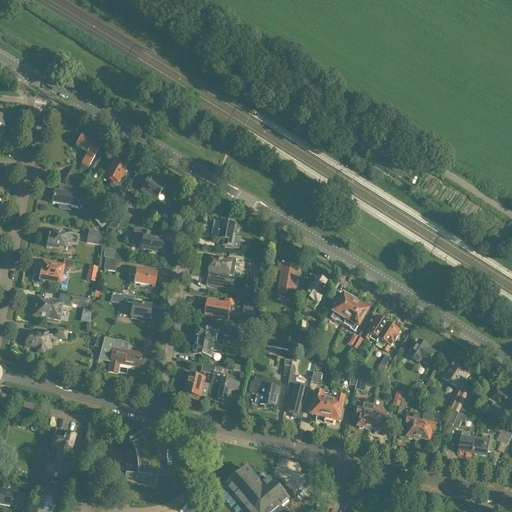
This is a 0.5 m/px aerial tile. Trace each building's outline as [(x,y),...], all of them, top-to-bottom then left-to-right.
[(81,164),(88,168),(99,148),(80,137),(75,146),(88,153),(81,164)] [(114,161),(105,176),(112,180),(109,185),(110,188),(115,191),(117,190),(120,185),(118,184),(127,168),(114,161)] [(65,181),(80,188),(85,176),(71,169),(65,181)] [(140,191),(156,200),(164,187),(148,178),(140,191)] [(54,192),(52,204),(59,205),(58,210),(71,212),(72,208),(79,209),(81,198),(80,198),(82,190),(74,188),(73,196),(54,192)] [(120,205),(112,218),(122,223),(122,222),(126,224),(131,217),(126,214),(131,206),(122,201),(120,205)] [(102,202),(97,210),(108,217),(113,208),(108,205),(102,202)] [(100,216),(94,222),(101,230),(107,225),(100,216)] [(118,223),(110,222),(109,229),(117,230),(118,223)] [(215,222),(212,237),(218,238),(218,240),(223,241),(222,248),(239,251),(241,239),(234,238),(237,225),(221,222),(221,223),(215,222)] [(131,242),(141,244),(140,250),(160,253),(161,248),(162,248),(163,242),(162,242),(162,241),(150,239),(151,233),(133,230),(131,242)] [(86,243),(101,246),(103,233),(88,231),(86,243)] [(49,232),(48,238),(47,238),(46,247),(65,251),(66,244),(76,246),(78,236),(68,234),(68,235),(63,234),(55,233),(50,232),(49,232)] [(260,247),(259,256),(268,257),(270,247),(264,246),(264,248),(260,247)] [(256,257),(255,264),(266,266),(267,259),(256,257)] [(228,261),(212,258),(209,273),(234,277),(237,260),(228,258),(228,261)] [(103,270),(114,272),(116,261),(105,259),(103,270)] [(277,294),(296,297),(298,289),(295,288),(299,266),(287,265),(278,263),(277,271),(281,272),(277,294)] [(40,281),(59,284),(61,276),(65,277),(67,269),(62,269),(62,268),(43,265),(42,272),(41,271),(40,281)] [(83,267),(82,275),(93,277),(95,269),(83,267)] [(139,286),(139,287),(146,288),(146,287),(154,288),(156,274),(136,271),(129,270),(128,275),(134,276),(133,284),(139,286)] [(309,298),(305,304),(314,310),(322,297),(319,295),(326,284),(318,278),(306,296),(309,298)] [(112,294),(111,303),(124,305),(123,311),(131,312),(130,317),(131,317),(130,319),(138,321),(139,318),(148,320),(150,307),(137,305),(137,304),(133,303),(133,298),(122,296),(112,294)] [(33,309),(33,312),(33,314),(33,316),(52,320),(58,321),(60,307),(70,308),(71,305),(87,308),(88,301),(59,295),(58,303),(55,303),(55,302),(36,299),(34,308),(33,309)] [(241,295),(240,301),(252,304),(253,297),(241,295)] [(337,320),(344,325),(357,301),(351,298),(350,299),(344,295),(334,312),(330,318),(336,321),(337,320)] [(333,305),(337,307),(343,298),(339,295),(333,305)] [(357,301),(344,325),(351,329),(350,330),(355,332),(358,327),(359,327),(369,310),(363,306),(364,305),(357,301)] [(208,302),(205,317),(228,321),(230,306),(224,305),(208,302)] [(259,306),(245,303),(242,315),(257,317),(259,306)] [(83,310),(81,322),(89,323),(91,312),(83,310)] [(370,339),(377,343),(389,323),(383,319),(382,320),(377,317),(374,321),(373,321),(369,326),(370,327),(364,338),(368,341),(370,339)] [(297,340),(302,341),(305,323),(300,322),(297,340)] [(389,323),(377,343),(384,347),(382,350),(387,353),(394,342),(395,343),(399,337),(398,336),(400,332),(395,329),(396,327),(389,323)] [(196,330),(194,342),(222,347),(220,346),(222,336),(227,337),(228,330),(211,327),(210,332),(196,330)] [(270,329),(269,335),(280,337),(278,343),(289,345),(291,332),(270,329)] [(54,337),(65,340),(67,332),(55,330),(54,337)] [(48,336),(46,336),(47,333),(40,332),(40,334),(30,333),(29,335),(27,336),(26,338),(26,340),(26,342),(28,344),(27,347),(37,348),(37,352),(43,353),(44,349),(45,350),(48,336)] [(347,345),(351,348),(351,347),(358,337),(353,334),(347,345)] [(267,347),(288,351),(289,345),(278,343),(280,337),(269,335),(267,347)] [(358,337),(351,347),(356,350),(362,339),(358,336),(358,337)] [(105,340),(98,358),(110,360),(108,373),(117,374),(119,365),(140,369),(142,355),(127,352),(128,345),(105,340)] [(222,347),(194,342),(191,354),(211,357),(212,351),(221,352),(234,355),(235,349),(222,347)] [(410,357),(410,358),(419,363),(420,361),(428,366),(436,354),(430,351),(431,350),(419,342),(414,351),(411,351),(409,355),(410,357)] [(321,348),(318,357),(327,361),(330,351),(321,348)] [(304,362),(309,363),(315,365),(317,359),(306,356),(304,362)] [(379,368),(384,371),(391,359),(386,356),(379,368)] [(233,371),(245,374),(246,368),(234,365),(233,371)] [(446,373),(442,379),(458,389),(448,410),(452,411),(459,414),(469,390),(465,388),(461,384),(469,372),(462,367),(461,370),(453,365),(448,373),(446,373)] [(202,367),(201,373),(212,376),(213,373),(214,370),(202,367)] [(210,384),(208,395),(212,396),(215,385),(221,387),(217,401),(227,403),(230,389),(240,392),(242,384),(222,379),(223,376),(213,373),(212,376),(210,384)] [(311,383),(320,385),(322,375),(314,373),(311,383)] [(349,385),(356,387),(358,375),(352,374),(349,385)] [(185,393),(200,396),(204,379),(188,376),(185,393)] [(305,385),(295,383),(297,377),(290,376),(286,396),(290,397),(289,401),(291,402),(289,414),(294,415),(294,413),(299,414),(305,385)] [(360,376),(356,390),(365,393),(369,378),(360,376)] [(252,384),(249,393),(252,394),(251,395),(262,397),(260,405),(264,406),(264,408),(270,410),(271,408),(276,409),(280,389),(279,389),(280,384),(274,383),(275,382),(263,379),(263,380),(255,379),(254,384),(252,384)] [(421,385),(415,396),(421,399),(426,388),(421,385)] [(501,408),(499,413),(511,420),(511,418),(511,396),(497,387),(489,401),(501,408)] [(316,422),(324,424),(331,395),(316,392),(311,415),(317,417),(316,422)] [(403,396),(400,409),(407,410),(410,396),(403,394),(403,396)] [(331,395),(324,424),(333,426),(334,421),(340,422),(345,399),(331,395)] [(393,407),(400,409),(403,396),(396,395),(393,407)] [(356,408),(353,423),(358,424),(357,427),(358,427),(359,429),(362,430),(364,428),(369,429),(374,406),(364,404),(363,410),(356,408)] [(374,406),(369,429),(374,431),(375,432),(378,433),(380,432),(381,432),(383,424),(385,424),(385,423),(389,424),(390,416),(386,415),(382,414),(384,408),(374,406)] [(452,428),(453,425),(459,414),(452,411),(446,425),(452,428)] [(459,414),(453,425),(459,428),(461,422),(465,423),(467,417),(459,414)] [(416,440),(418,441),(422,422),(419,421),(420,416),(414,415),(412,420),(408,419),(406,428),(408,428),(406,437),(407,437),(408,439),(411,440),(413,439),(416,439),(416,440)] [(422,422),(418,441),(420,441),(420,440),(423,441),(424,443),(427,443),(429,442),(430,442),(432,433),(434,434),(434,433),(439,434),(441,426),(435,425),(436,425),(433,424),(434,419),(423,417),(422,422)] [(56,435),(35,429),(29,455),(47,460),(45,468),(72,475),(74,465),(71,465),(74,454),(70,453),(71,451),(65,450),(69,435),(67,435),(68,433),(66,433),(65,435),(62,434),(61,440),(55,439),(56,435)] [(138,473),(121,472),(119,481),(151,489),(153,475),(155,475),(155,461),(154,461),(152,448),(152,447),(150,440),(148,441),(144,435),(138,438),(135,432),(124,438),(127,444),(132,442),(136,451),(136,455),(137,460),(138,462),(138,463),(138,473)] [(459,433),(456,448),(459,448),(459,453),(473,455),(475,440),(468,439),(469,434),(459,433)] [(497,441),(507,446),(511,436),(507,434),(506,435),(501,433),(497,441)] [(475,440),(473,455),(487,457),(488,452),(490,453),(493,438),(482,437),(482,441),(475,440)] [(262,474),(255,479),(248,470),(246,472),(244,470),(227,485),(229,487),(227,489),(247,511),(288,511),(285,508),(283,510),(281,508),(289,501),(283,495),(285,493),(285,492),(282,494),(281,494),(281,495),(276,489),(277,489),(277,488),(276,488),(279,486),(279,485),(276,487),(270,480),(270,481),(268,479),(266,477),(267,477),(266,477),(267,477),(264,474),(262,474)] [(1,492),(0,491),(0,506),(8,508),(10,500),(14,501),(17,488),(2,485),(1,492)]
